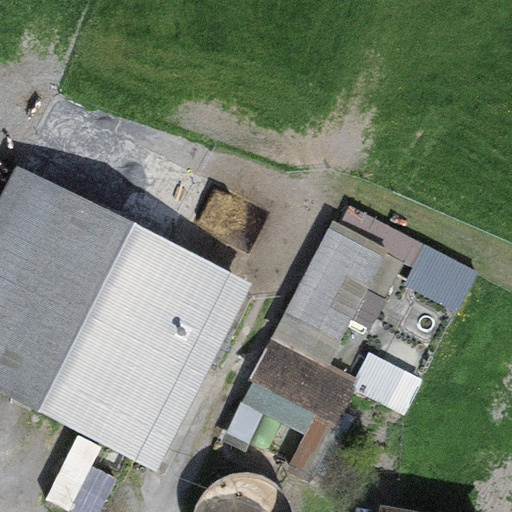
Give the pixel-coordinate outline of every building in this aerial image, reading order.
[(214,327),(236,283),(19,174),(0,212),(0,393),(128,457),(182,350),(218,368),(233,337),(214,327)] [(287,318),(328,339),(371,256),(330,235),(287,318)] [(317,416),(329,422),(347,387),(272,347),(253,382),(317,416)] [(329,422),(317,416),(289,469),(311,480),(339,427),(329,422)] [(200,507),(202,511),(274,511),(257,477),(200,507)]
